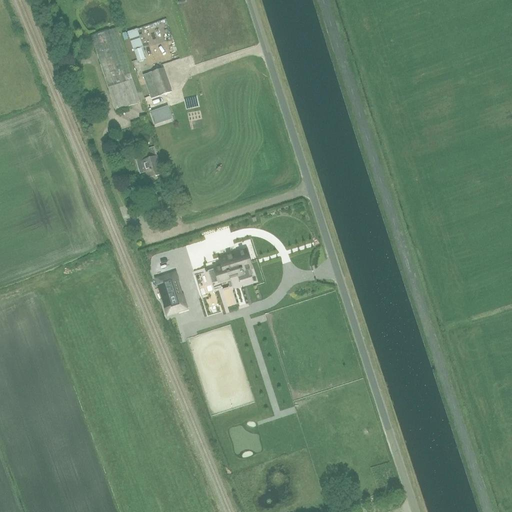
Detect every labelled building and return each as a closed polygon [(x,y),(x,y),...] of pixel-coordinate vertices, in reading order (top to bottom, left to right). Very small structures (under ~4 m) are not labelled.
[(184,0),(204,64),(225,57),(208,2),(210,2),(209,0),(184,0)] [(131,42),(134,51),(142,48),(143,48),(137,29),(127,33),(129,38),(131,42)] [(134,51),(138,62),(145,60),(142,48),(134,51)] [(151,99),(172,92),(163,68),(143,76),(151,99)] [(151,113),(155,125),(171,119),(167,107),(151,113)] [(135,135),(145,132),(149,131),(152,130),(147,116),(140,118),(141,120),(131,123),(135,135)] [(167,142),(173,140),(170,131),(164,134),(167,142)] [(162,174),(157,156),(154,147),(145,150),(146,152),(135,156),(139,169),(144,168),(148,178),(162,174)] [(223,235),(205,237),(206,247),(224,244),(223,235)] [(254,278),(245,251),(222,258),(224,266),(208,271),(212,284),(237,277),(239,282),(254,278)] [(196,262),(200,272),(218,265),(214,255),(196,262)] [(151,259),(156,274),(166,271),(160,256),(151,259)] [(175,273),(156,279),(168,315),(186,309),(175,273)]
